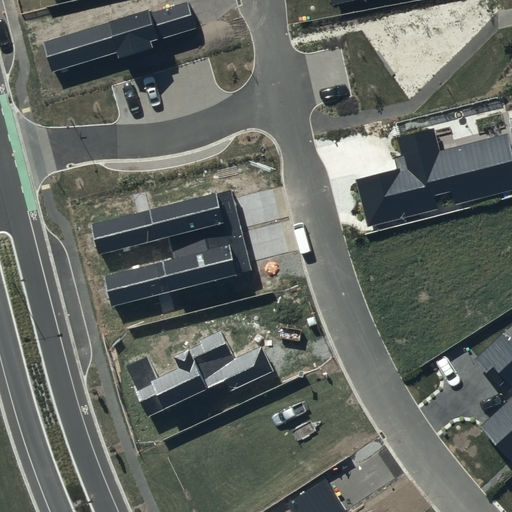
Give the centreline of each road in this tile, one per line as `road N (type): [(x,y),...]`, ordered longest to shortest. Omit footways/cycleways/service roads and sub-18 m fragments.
road 1 (residential): [(280,96),(358,348),(469,511)]
road 2 (residential): [(0,227),(83,511)]
road 3 (residential): [(280,96),(190,132),(0,159)]
